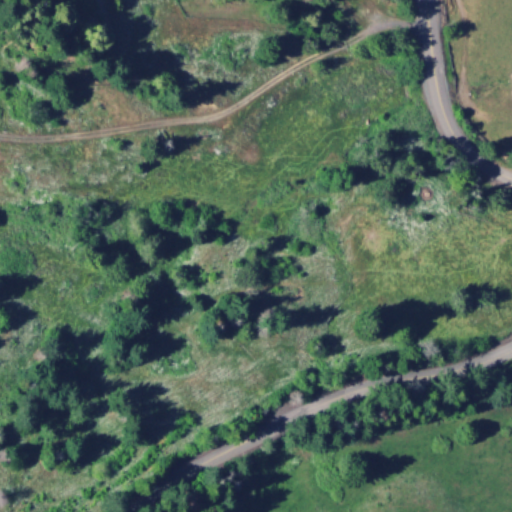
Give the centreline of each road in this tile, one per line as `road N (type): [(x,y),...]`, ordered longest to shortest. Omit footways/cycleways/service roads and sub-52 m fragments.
road 1 (track): [(426,23),(365,31),(336,51),(291,64),(210,115),(29,139),(0,135)]
road 2 (residential): [(124,511),(184,470),(299,410),(511,349)]
road 3 (tertiary): [(511,179),(469,157),(437,110),(422,0)]
